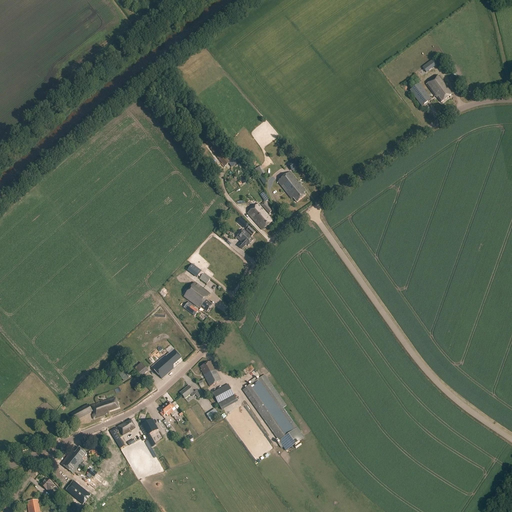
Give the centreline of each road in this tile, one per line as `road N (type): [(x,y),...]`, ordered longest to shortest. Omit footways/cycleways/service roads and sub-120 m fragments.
road 1 (tertiary): [(47,450),(139,407),(171,382),(220,330),(265,250),(312,212)]
road 2 (tertiary): [(511,438),(429,374),(312,212)]
road 3 (track): [(187,0),(0,153)]
road 4 (tertiary): [(312,212),(448,115),(511,99)]
